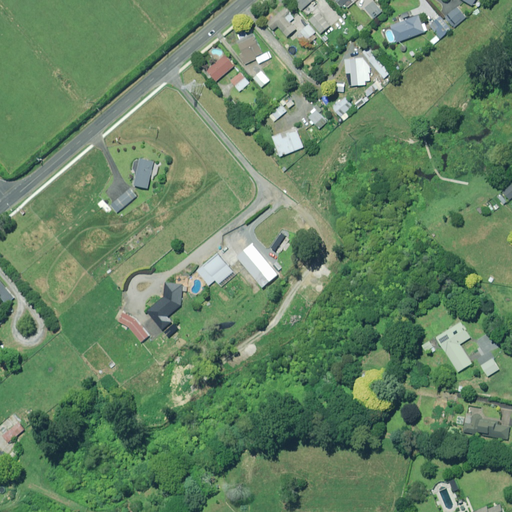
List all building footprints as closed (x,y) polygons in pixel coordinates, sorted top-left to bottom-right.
[(292,0),(303,11),(315,0),(292,0)] [(382,12),(374,2),(366,9),(372,16),(375,13),(378,15),(382,12)] [(468,17),(458,7),(446,18),(455,28),(468,17)] [(295,19),(287,9),(268,23),(275,31),(279,27),(288,38),(297,30),(291,22),(295,19)] [(317,32),(318,30),(322,34),(331,27),(320,13),(310,21),(312,22),(310,24),(317,32)] [(423,25),(420,16),(392,27),(398,43),(429,31),(426,24),(423,25)] [(452,30),(442,17),(431,26),(441,39),(452,30)] [(317,33),(309,25),(302,32),(309,40),(317,33)] [(261,68),(274,61),(270,52),(263,55),(255,37),(240,44),(244,53),(240,55),(245,65),(257,59),(261,68)] [(372,47),(364,54),(385,80),(393,73),(372,47)] [(236,66),(226,55),(208,71),(218,82),(236,66)] [(367,82),(373,81),(371,65),(364,59),(346,60),(349,87),(367,85),(367,82)] [(402,69),(397,63),(393,66),(397,73),(402,69)] [(270,81),(263,72),(255,79),(263,88),(270,81)] [(251,84),(242,73),(232,81),(241,92),(251,84)] [(377,90),(379,89),(381,91),(384,88),(379,81),(377,83),(373,85),(377,90)] [(351,103),(347,98),(335,109),(346,121),(356,112),(349,105),(351,103)] [(368,103),(364,98),(357,104),(360,109),(368,103)] [(287,112),(281,104),(271,112),(278,120),(287,112)] [(329,123),(316,108),(312,112),(314,114),(310,118),(321,130),(329,123)] [(305,148),(298,129),(274,138),(281,157),(305,148)] [(155,162),(141,159),(135,186),(149,189),(155,162)] [(138,197),(132,189),(111,206),(118,213),(138,197)] [(509,202),(503,195),(500,198),(505,205),(509,202)] [(110,206),(103,202),(101,206),(107,210),(110,206)] [(280,275),(254,245),(239,258),(265,288),(280,275)] [(237,275),(219,254),(198,271),(211,286),(217,280),(223,287),(237,275)] [(15,298),(1,283),(0,283),(0,291),(1,293),(0,294),(0,295),(8,304),(15,298)] [(185,285),(167,283),(165,297),(148,311),(164,331),(174,323),(169,317),(182,307),(185,285)] [(136,319),(125,314),(121,322),(129,326),(143,343),(151,337),(136,319)] [(472,338),(462,323),(438,338),(459,373),(473,364),(461,345),(472,338)] [(180,329),(177,324),(170,329),(174,334),(180,329)] [(167,342),(161,335),(154,341),(160,348),(167,342)] [(435,347),(431,341),(424,347),(428,352),(435,347)] [(372,380),(365,374),(355,387),(362,392),(372,380)] [(510,427),(497,426),(498,422),(482,420),(482,417),(467,415),(465,434),(479,436),(479,433),(489,434),(489,437),(498,439),(509,440),(510,427)] [(20,423),(5,437),(12,444),(26,430),(20,423)] [(460,490),(456,481),(451,483),(454,492),(460,490)]
